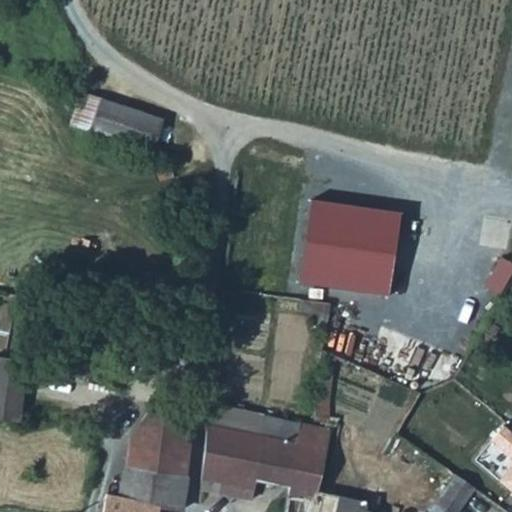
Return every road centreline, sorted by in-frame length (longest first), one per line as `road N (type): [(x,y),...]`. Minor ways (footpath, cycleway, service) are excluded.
road 1 (track): [(221,120),(208,406),(185,511)]
road 2 (track): [(511,197),(221,120)]
road 3 (track): [(67,0),(97,48),(221,120)]
